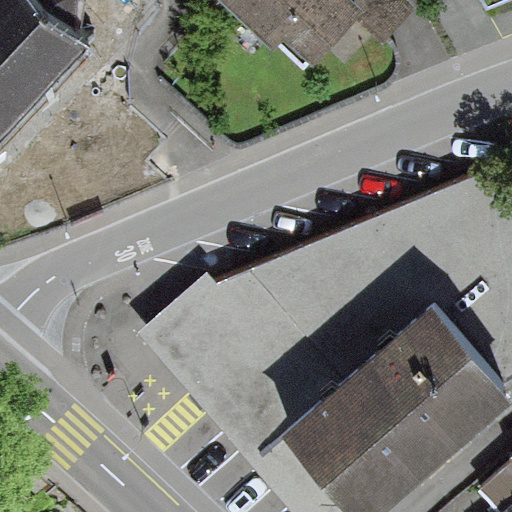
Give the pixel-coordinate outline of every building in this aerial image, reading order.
[(0,0),(0,126),(89,31),(73,16),(55,0),(0,0)] [(55,0),(73,16),(76,0),(55,0)] [(196,0),(207,10),(216,0),(196,0)] [(237,0),(305,62),(355,7),(384,36),(416,2),(414,0),(237,0)] [(511,184),(496,164),(142,325),(206,396),(310,511),(378,511),(492,409),(511,390),(511,184)] [(511,511),(511,452),(479,481),(501,507),(495,511),(511,511)]
